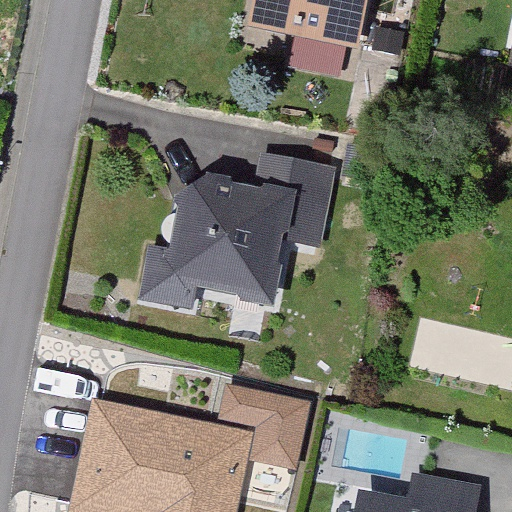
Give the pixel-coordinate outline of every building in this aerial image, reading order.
[(248,0),(243,28),(354,49),(363,0),(248,0)] [(511,11),(502,69),(511,71),(511,11)] [(401,33),(378,29),(374,49),(397,54),(401,33)] [(142,254),(133,303),(187,313),(191,293),(249,304),(265,307),(277,243),(317,251),(332,175),(251,160),(246,188),(209,181),(174,205),(164,258),(142,254)] [(225,389),(217,432),(248,438),(244,458),(295,468),(308,404),(225,389)] [(233,511),(244,458),(248,438),(217,432),(85,407),(65,511),(233,511)] [(346,511),(470,511),(474,488),(406,478),(401,509),(348,501),(346,511)]
